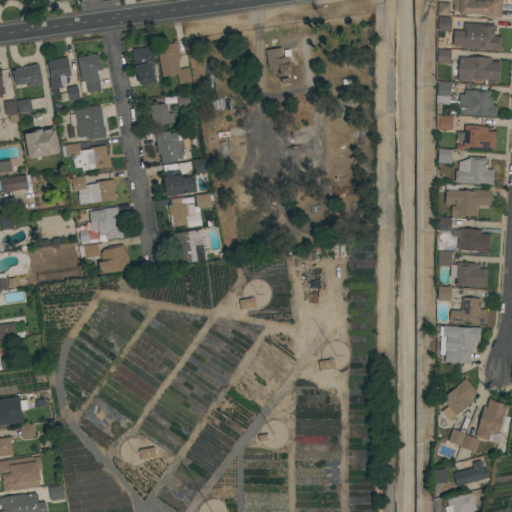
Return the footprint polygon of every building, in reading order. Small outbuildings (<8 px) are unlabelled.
[(499,0),(499,18),(486,17),(486,15),(468,14),(468,15),(457,14),(457,12),(451,11),(452,4),(450,4),(450,0),(499,0)] [(436,14),(436,2),(449,2),(448,15),(436,14)] [(450,18),(449,32),(436,31),(437,17),(450,18)] [(493,25),(493,36),(499,37),(498,51),(461,49),(462,23),(493,25)] [(155,46),(172,43),(172,41),(176,40),(179,58),(176,59),(178,69),(187,68),(190,82),(178,85),(176,74),(161,77),(155,46)] [(150,46),(154,63),(153,64),(153,65),(151,66),(154,83),(140,86),(139,84),(137,85),(135,74),(134,74),(130,53),(131,52),(131,50),(150,46)] [(264,50),(280,48),(280,50),(279,50),(280,53),(281,53),(281,58),(287,57),(289,74),(278,76),(277,68),(267,70),(264,50)] [(449,50),(448,64),(435,63),(436,49),(449,50)] [(100,70),(95,71),(99,89),(81,93),(79,82),(81,82),(76,58),(89,56),(88,54),(92,54),(93,55),(97,54),(100,70)] [(65,57),(69,76),(61,78),(63,87),(55,88),(56,94),(51,95),(48,80),(49,80),(46,61),(65,57)] [(467,58),(467,57),(490,59),(490,62),(498,62),(497,81),(485,81),(485,80),(469,79),(469,82),(456,81),(457,57),(467,58)] [(41,85),(26,87),(25,84),(13,86),(11,71),(14,71),(13,69),(37,65),(41,85)] [(449,83),(448,104),(433,103),(434,95),(435,95),(436,82),(449,83)] [(76,86),(78,99),(68,101),(65,88),(76,86)] [(489,91),(488,99),(491,100),(491,105),(495,106),(495,111),(487,111),(487,115),(458,114),(458,107),(452,106),(452,101),(457,102),(457,95),(462,95),(463,90),(470,91),(471,90),(489,91)] [(187,93),(188,96),(193,95),(194,101),(189,102),(189,106),(176,108),(175,95),(187,93)] [(28,99),(31,111),(17,114),(15,101),(28,99)] [(13,100),(17,121),(8,122),(7,115),(4,116),(2,102),(13,100)] [(166,114),(172,113),(173,122),(151,126),(149,113),(147,113),(147,110),(148,110),(148,106),(164,103),(166,114)] [(102,127),(103,127),(104,136),(103,136),(104,138),(87,140),(87,137),(77,138),(74,121),(79,120),(79,118),(84,117),(85,118),(86,118),(85,108),(99,106),(102,127)] [(451,117),(450,130),(436,129),(437,116),(451,117)] [(482,127),(486,128),(486,132),(493,132),(492,150),(461,148),(462,138),(456,137),(457,129),(462,129),(462,126),(482,127)] [(27,159),(22,133),(53,127),(58,153),(27,159)] [(153,133),(168,131),(168,134),(176,133),(176,134),(180,133),(182,151),(180,159),(175,159),(175,161),(160,163),(159,155),(158,155),(158,152),(156,153),(153,133)] [(104,145),(105,155),(108,155),(109,167),(80,171),(80,167),(73,168),(71,157),(65,158),(65,157),(62,157),(60,146),(63,146),(63,145),(77,143),(78,151),(89,149),(88,148),(104,145)] [(450,150),(449,164),(435,163),(436,149),(450,150)] [(467,159),(467,157),(485,158),(484,170),(492,170),(491,185),(453,182),(454,171),(456,171),(456,163),(467,159)] [(204,160),(206,172),(192,174),(190,162),(204,160)] [(177,170),(178,175),(182,178),(193,177),(194,193),(164,196),(161,177),(160,178),(160,173),(177,170)] [(0,178),(27,175),(28,183),(25,184),(26,189),(0,193),(0,178)] [(82,177),(84,189),(71,191),(70,178),(82,177)] [(114,191),(113,191),(114,199),(89,204),(86,185),(95,183),(112,180),(114,191)] [(490,190),(489,206),(477,205),(477,209),(475,209),(475,217),(449,215),(449,206),(453,207),(454,205),(449,204),(449,205),(442,205),(443,185),(456,185),(455,191),(470,192),(470,189),(490,190)] [(208,194),(210,206),(195,208),(193,196),(208,194)] [(185,203),(185,205),(192,204),(193,213),(198,213),(200,226),(184,228),(185,230),(175,231),(174,227),(172,227),(171,226),(170,226),(169,216),(168,216),(166,205),(185,203)] [(118,225),(120,225),(121,238),(106,240),(106,233),(98,234),(98,231),(90,232),(91,240),(79,242),(77,231),(90,229),(87,211),(116,207),(118,225)] [(0,216),(10,215),(12,229),(0,230),(0,216)] [(449,218),(448,231),(435,231),(435,217),(449,218)] [(456,237),(450,236),(451,230),(456,230),(456,229),(480,230),(480,234),(488,235),(486,253),(474,252),(474,251),(455,250),(456,237)] [(205,260),(176,265),(171,234),(200,230),(205,260)] [(83,258),(83,257),(78,258),(77,247),(96,244),(97,256),(83,258)] [(123,252),(125,252),(128,270),(97,274),(96,262),(100,261),(100,255),(99,254),(103,249),(109,249),(109,246),(122,245),(123,252)] [(474,264),(474,265),(478,265),(478,269),(485,269),(484,287),(453,286),(453,278),(448,278),(448,267),(435,266),(436,252),(449,253),(448,265),(454,265),(454,263),(474,264)] [(449,288),(448,301),(435,301),(436,287),(449,288)] [(253,298),(254,307),(239,310),(237,300),(253,298)] [(478,299),(478,309),(484,310),(483,324),(447,322),(448,310),(459,311),(460,298),(478,299)] [(0,324),(13,323),(15,337),(0,338),(0,324)] [(479,328),(478,342),(471,342),(470,352),(468,352),(467,364),(443,363),(443,355),(437,355),(438,336),(437,336),(437,327),(442,327),(442,326),(479,328)] [(0,359),(14,357),(15,369),(1,370),(0,359)] [(332,359),(334,368),(318,371),(316,362),(332,359)] [(440,399),(454,387),(463,378),(475,392),(469,398),(471,401),(447,421),(439,411),(445,406),(440,399)] [(0,398),(17,396),(18,398),(26,397),(28,409),(20,410),(22,423),(0,426),(0,398)] [(482,406),(485,407),(487,399),(494,401),(493,402),(505,406),(502,417),(501,417),(497,434),(499,434),(497,443),(474,437),(482,406)] [(33,436),(19,438),(18,426),(31,424),(33,436)] [(450,429),(463,434),(459,447),(446,442),(450,429)] [(471,452),(459,447),(463,435),(476,440),(471,452)] [(0,438),(9,437),(11,455),(0,456),(0,438)] [(152,447),(154,457),(139,460),(137,450),(152,447)] [(0,460),(30,456),(30,458),(39,457),(40,470),(37,470),(38,480),(36,480),(37,486),(2,491),(0,477),(0,460)] [(454,487),(451,473),(471,467),(470,463),(479,461),(481,469),(484,468),(487,478),(454,487)] [(430,470),(444,469),(444,483),(431,484),(430,470)] [(59,486),(60,499),(49,501),(47,487),(59,486)] [(0,511),(0,497),(35,493),(36,503),(43,502),(44,511),(0,511)] [(444,511),(443,507),(446,506),(445,500),(471,493),(475,511),(470,511),(444,511)]
